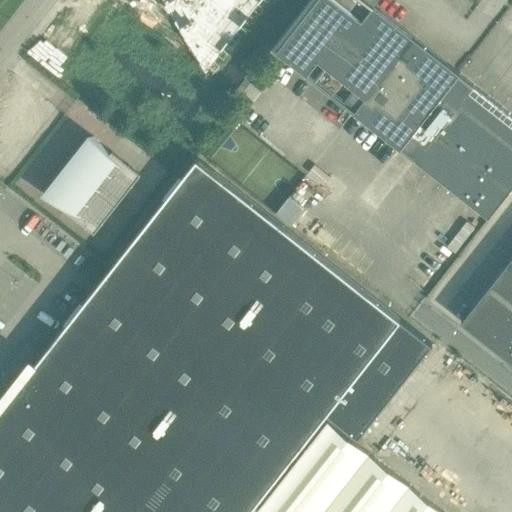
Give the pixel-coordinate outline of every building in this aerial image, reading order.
[(165,0),(165,1),(164,0),(162,0),(208,71),(264,0),(165,0)] [(511,113),(460,73),(373,4),(372,6),(373,6),(371,8),(371,7),(370,8),(362,2),(363,0),(315,0),(277,48),(273,44),(272,46),(304,71),(303,74),(304,75),(317,58),(325,64),(314,79),(489,217),(490,215),(489,215),(511,186),(511,113)] [(92,136),(46,195),(94,233),(140,174),(92,136)] [(0,511),(247,511),(327,412),(358,437),(432,343),(197,157),(36,360),(36,361),(2,404),(0,407),(0,511)] [(511,254),(503,266),(511,273),(511,254)] [(511,273),(503,266),(489,283),(511,300),(511,273)] [(511,300),(489,283),(476,300),(490,312),(504,322),(511,328),(511,300)] [(476,300),(461,319),(476,331),(490,312),(476,300)] [(490,312),(476,331),(489,341),(504,322),(490,312)] [(511,328),(504,322),(489,341),(503,352),(511,340),(511,328)] [(511,340),(503,352),(511,359),(511,340)] [(444,511),(327,420),(255,511),(444,511)]
